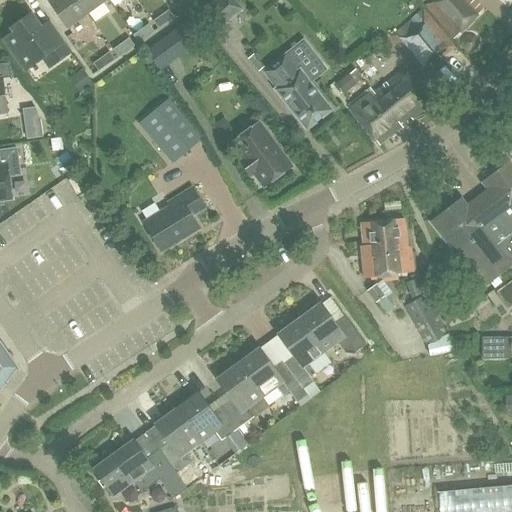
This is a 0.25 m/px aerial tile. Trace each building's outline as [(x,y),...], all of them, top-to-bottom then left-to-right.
[(89,13),(80,0),(50,0),(50,1),(69,27),(89,13)] [(107,0),(80,0),(89,13),(107,0)] [(179,14),(195,2),(193,0),(181,0),(174,6),(179,14)] [(214,0),(196,16),(213,35),(244,8),(237,0),(214,0)] [(456,38),(484,9),(476,0),(430,0),(427,4),(456,38)] [(159,28),(175,16),(170,8),(154,20),(159,28)] [(423,72),(455,46),(425,9),(393,35),(423,72)] [(50,67),(73,51),(57,29),(48,35),(32,13),(12,27),(15,31),(5,38),(26,69),(43,57),(50,67)] [(162,69),(204,36),(190,18),(147,51),(162,69)] [(139,42),(155,30),(150,23),(134,34),(139,42)] [(120,56),(136,45),(130,37),(114,48),(120,56)] [(94,62),(99,70),(115,59),(110,51),(94,62)] [(262,71),(276,89),(308,129),(333,109),(302,69),(300,70),(286,52),(262,71)] [(2,77),(11,75),(9,61),(0,62),(0,111),(7,110),(2,77)] [(375,92),(377,94),(392,113),(397,110),(408,123),(433,103),(424,91),(419,94),(410,83),(415,79),(405,68),(375,92)] [(392,113),(377,94),(373,97),(368,90),(350,105),(381,144),(408,123),(397,110),(392,113)] [(140,125),(173,162),(203,139),(170,97),(140,125)] [(23,110),(25,121),(41,119),(36,108),(23,110)] [(265,187),(294,166),(261,121),(232,141),(244,158),(241,160),(252,175),(255,173),(265,187)] [(63,149),(61,138),(52,139),(53,151),(63,149)] [(24,160),(21,145),(0,148),(0,197),(14,195),(8,162),(24,160)] [(511,169),(507,163),(483,182),(489,189),(467,205),(462,199),(432,222),(455,251),(459,248),(487,284),(491,281),(495,287),(503,281),(499,276),(511,265),(511,169)] [(192,215),(205,207),(193,187),(169,202),(171,206),(145,222),(162,249),(199,226),(192,215)] [(360,223),(362,240),(364,256),(365,256),(366,261),(363,261),(364,276),(383,274),(384,281),(398,280),(397,272),(413,271),(410,245),(407,246),(404,218),(360,223)] [(509,307),(511,305),(511,280),(497,291),(509,307)] [(377,283),(367,290),(377,302),(386,295),(377,283)] [(405,304),(434,353),(457,350),(427,292),(405,304)] [(300,318),(324,350),(337,340),(345,350),(351,345),(355,351),(366,343),(342,310),(332,317),(321,303),(312,309),(312,308),(309,306),(302,312),(303,314),(304,315),(300,318)] [(305,387),(314,381),(309,375),(316,370),(309,360),(324,350),(300,318),(279,333),(290,348),(280,354),(305,387)] [(511,335),(483,336),(483,358),(511,357),(511,335)] [(0,390),(20,365),(19,365),(0,336),(0,390)] [(305,387),(280,354),(270,362),(259,347),(239,362),(263,395),(277,384),(284,394),(290,389),(299,401),(308,394),(310,397),(311,396),(305,387)] [(263,395),(239,362),(217,378),(228,393),(219,399),(239,426),(255,414),(249,405),(263,395)] [(239,426),(219,399),(209,407),(198,392),(178,407),(201,439),(215,429),(222,438),(239,426)] [(201,439),(178,407),(157,422),(170,441),(161,447),(160,446),(178,471),(194,459),(187,449),(201,439)] [(95,467),(115,494),(135,479),(143,490),(161,477),(170,489),(184,479),(178,471),(160,446),(146,456),(134,438),(95,467)]
